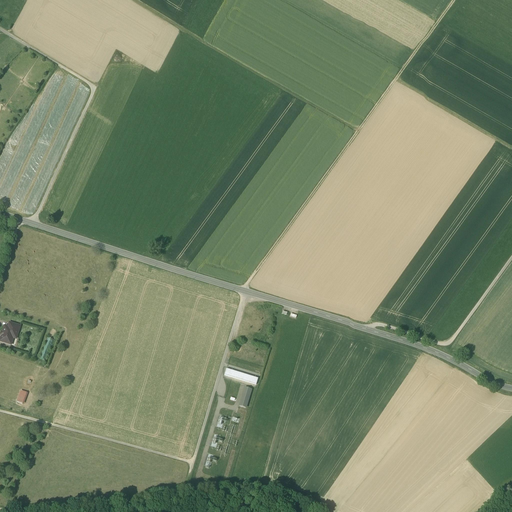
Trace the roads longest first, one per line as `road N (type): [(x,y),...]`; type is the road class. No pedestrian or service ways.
road 1 (residential): [(0,215),(390,337),(511,390)]
road 2 (track): [(243,293),(454,0)]
road 3 (track): [(0,507),(214,498),(306,511)]
road 4 (track): [(0,32),(94,90),(33,226)]
road 5 (track): [(369,331),(380,325),(449,343),(511,258)]
